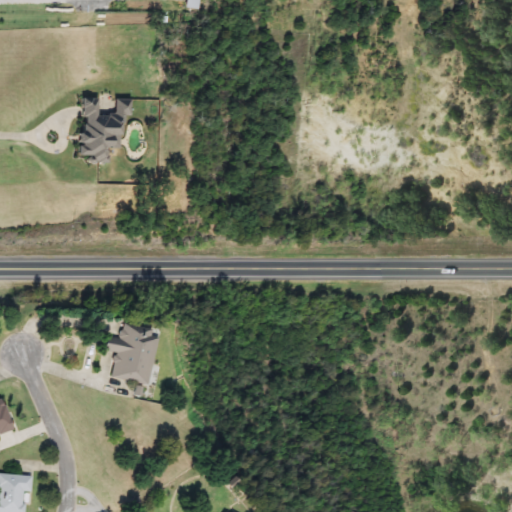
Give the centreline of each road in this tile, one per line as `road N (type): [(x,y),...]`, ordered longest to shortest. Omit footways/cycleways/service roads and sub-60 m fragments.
road 1 (tertiary): [(511,267),(0,267)]
road 2 (residential): [(64,511),(70,471),(26,353)]
